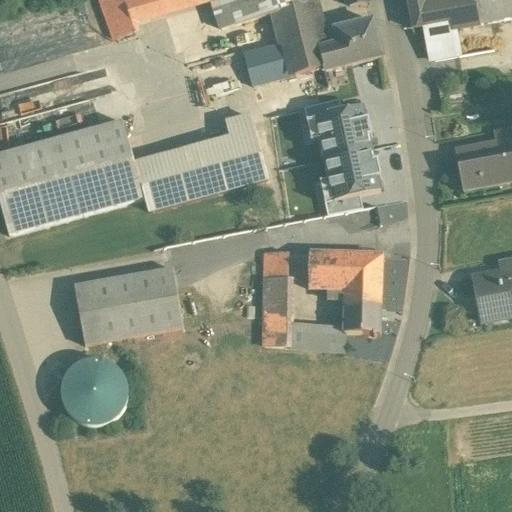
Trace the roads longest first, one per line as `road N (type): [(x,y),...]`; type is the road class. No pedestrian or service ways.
road 1 (tertiary): [(387,0),(414,155),(419,291),(408,361),(351,511)]
road 2 (track): [(0,314),(58,511)]
road 3 (track): [(383,429),(511,412)]
